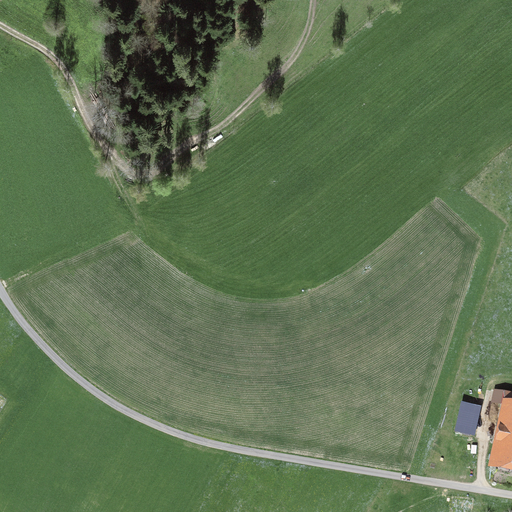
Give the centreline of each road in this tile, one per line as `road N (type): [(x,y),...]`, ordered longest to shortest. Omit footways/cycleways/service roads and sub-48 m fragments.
road 1 (track): [(0,290),(83,382),(186,435),(511,493)]
road 2 (track): [(0,23),(61,66),(96,135),(122,171),(140,178),(274,79),(301,43),(313,0)]
